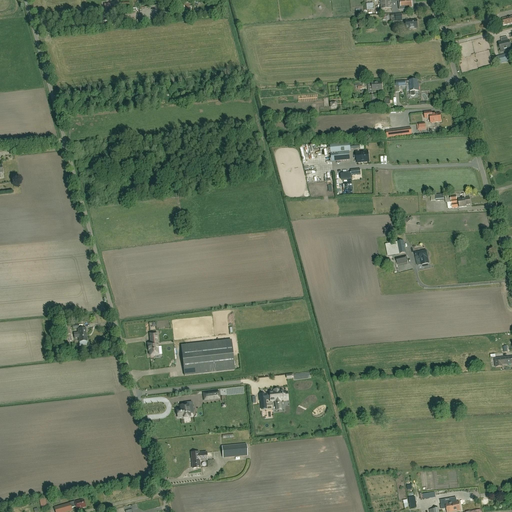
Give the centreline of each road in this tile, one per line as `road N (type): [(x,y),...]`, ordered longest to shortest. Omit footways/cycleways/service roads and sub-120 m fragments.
road 1 (unclassified): [(169,511),(26,0)]
road 2 (unclassified): [(511,279),(434,0)]
